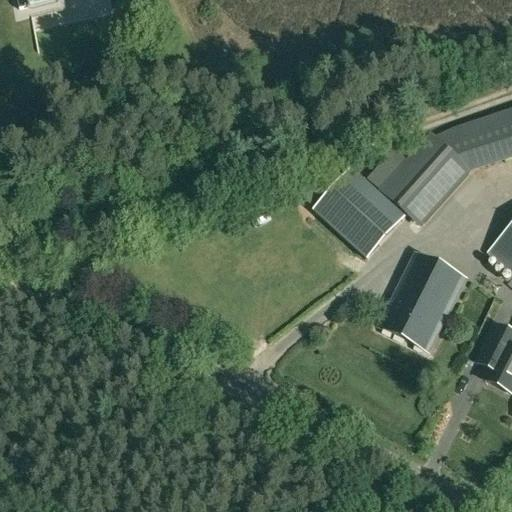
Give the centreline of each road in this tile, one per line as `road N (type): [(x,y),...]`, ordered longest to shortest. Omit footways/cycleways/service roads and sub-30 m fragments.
road 1 (unclassified): [(488,511),(0,264)]
road 2 (track): [(0,261),(29,234),(154,217),(511,93)]
